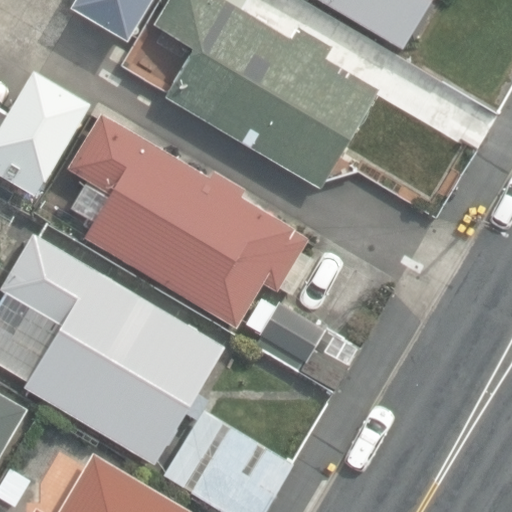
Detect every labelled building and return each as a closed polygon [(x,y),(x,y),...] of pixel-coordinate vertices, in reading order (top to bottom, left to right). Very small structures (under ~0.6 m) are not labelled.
[(77,0),(74,5),(129,38),(150,0),(77,0)] [(291,36),(245,8),(249,0),(168,0),(153,26),(193,49),(165,96),(322,188),(348,144),(378,162),(394,136),(364,118),(381,89),(329,58),(335,48),(297,26),(291,36)] [(321,0),(404,49),(432,0),(321,0)] [(0,170),(39,194),(94,102),(37,69),(12,111),(0,103),(0,170)] [(87,233),(237,325),(265,279),(279,287),(309,237),(241,195),(248,184),(218,166),(212,176),(105,111),(72,166),(113,191),(87,233)] [(51,184),(34,213),(63,229),(79,200),(51,184)] [(27,384),(156,461),(226,345),(37,232),(4,286),(9,289),(0,303),(0,360),(30,378),(27,384)] [(326,328),(279,302),(260,337),(305,362),(301,369),(339,390),(364,345),(327,325),(326,328)] [(0,453),(27,407),(0,390),(0,453)] [(166,473),(229,511),(265,511),(294,461),(206,408),(166,473)] [(191,511),(193,510),(95,453),(60,511),(47,511),(38,507),(35,511),(191,511)] [(10,464),(0,480),(0,495),(10,502),(27,475),(10,464)]
